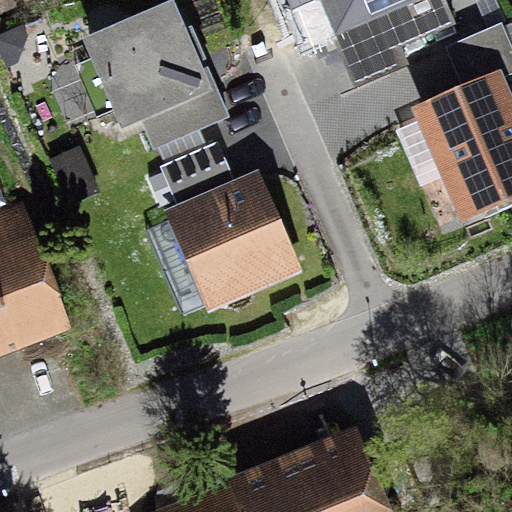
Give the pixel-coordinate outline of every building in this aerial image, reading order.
[(328,0),(341,29),(408,0),(328,0)] [(90,43),(125,123),(205,89),(193,62),(201,59),(189,32),(182,35),(170,9),(90,43)] [(511,194),(511,119),(496,82),(423,113),(466,214),(511,194)] [(260,216),(247,184),(236,189),(217,144),(161,168),(217,301),(293,268),(269,212),(260,216)] [(0,335),(55,314),(32,252),(0,264),(0,335)] [(388,511),(364,453),(222,511),(388,511)]
